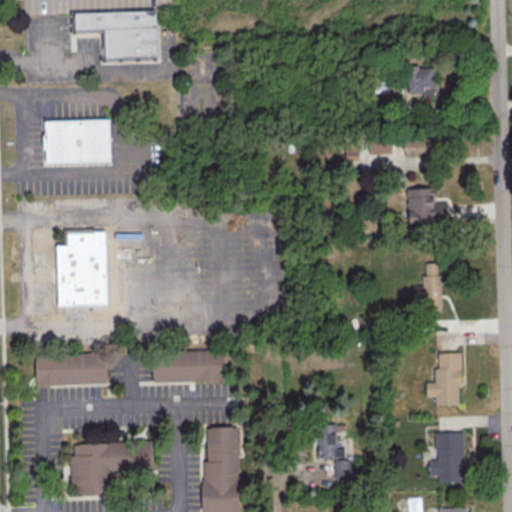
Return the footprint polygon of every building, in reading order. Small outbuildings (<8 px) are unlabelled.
[(74,14),(159,11),(160,59),(107,61),(106,32),(74,33),(74,14)] [(407,65),(407,95),(435,95),(435,65),(407,65)] [(108,162),(43,164),(42,123),(107,121),(108,162)] [(394,137),(369,137),(369,153),(394,153),(394,137)] [(430,156),(430,138),(403,138),(403,156),(430,156)] [(358,144),(345,144),(345,160),(358,160),(358,144)] [(406,187),(406,223),(447,223),(447,199),(436,199),(436,187),(406,187)] [(102,232),(105,306),(56,308),(53,246),(64,246),(64,234),(102,232)] [(420,275),(439,275),(440,309),(419,310),(419,293),(414,293),(414,286),(420,286),(420,275)] [(152,349),(224,348),(225,381),(153,382),(152,349)] [(36,385),(35,354),(110,351),(111,383),(36,385)] [(459,352),(460,385),(456,386),(457,404),(434,405),(433,395),(424,395),(424,382),(433,382),(433,368),(437,368),(437,352),(459,352)] [(315,423),(315,456),(344,456),(344,447),(334,447),(334,423),(315,423)] [(205,426),(206,461),(203,461),(203,477),(201,478),(201,511),(238,511),(237,425),(205,426)] [(433,432),(461,432),(462,465),(459,465),(460,481),(437,482),(437,474),(427,475),(426,460),(435,459),(435,449),(433,449),(433,432)] [(73,444),(73,455),(70,455),(71,483),(75,483),(76,496),(112,494),(111,469),(149,467),(148,440),(73,444)] [(332,460),(352,460),(352,476),(333,477),(332,460)]
